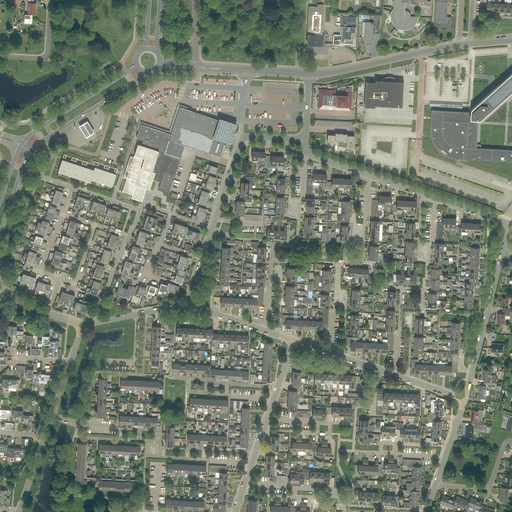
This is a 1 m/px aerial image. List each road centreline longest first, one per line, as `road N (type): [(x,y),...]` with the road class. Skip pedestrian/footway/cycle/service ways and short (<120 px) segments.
road 1 (residential): [(464,400),(503,251)]
road 2 (tertiary): [(308,73),(458,45)]
